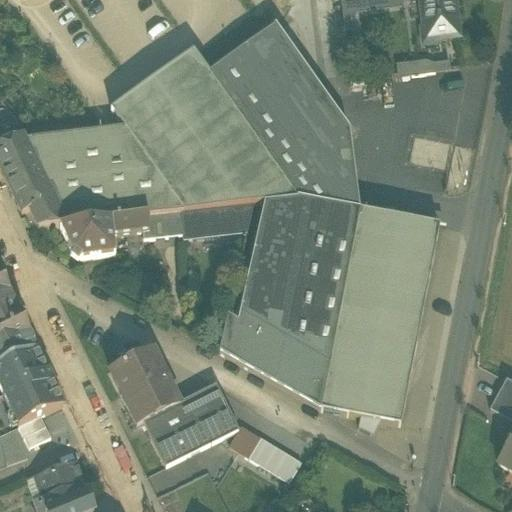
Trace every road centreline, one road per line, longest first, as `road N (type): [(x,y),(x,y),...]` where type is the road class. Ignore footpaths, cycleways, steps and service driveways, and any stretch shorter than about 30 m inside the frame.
road 1 (track): [(15,259),(432,504)]
road 2 (tertiary): [(511,73),(432,504)]
road 3 (residential): [(0,229),(103,442)]
